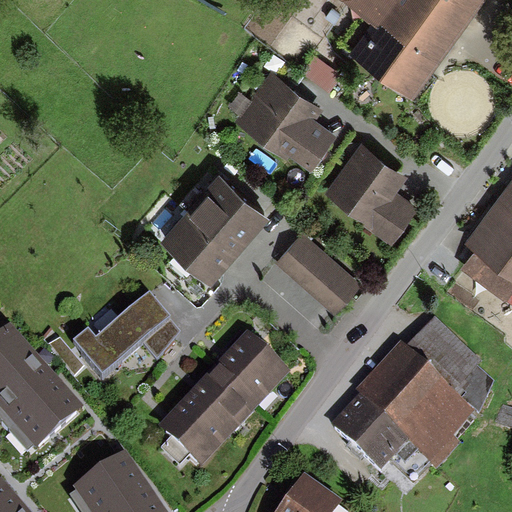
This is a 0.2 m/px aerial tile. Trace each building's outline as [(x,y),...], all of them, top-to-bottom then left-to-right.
[(351,0),(375,17),(350,52),(415,98),(438,66),(485,0),(351,0)] [(315,57),(304,73),(330,91),(341,74),(315,57)] [(322,112),(272,74),(255,95),(258,97),(239,123),(288,160),(290,157),(311,172),(338,136),(316,120),(322,112)] [(405,180),(361,148),(351,162),(327,194),(392,242),(415,212),(393,196),(405,180)] [(271,221),(218,174),(158,242),(211,289),(271,221)] [(511,174),(465,244),(473,250),(459,270),(511,306),(511,174)] [(357,282),(301,233),(276,262),(332,310),(357,282)] [(179,332),(150,298),(96,344),(87,334),(74,346),(102,379),(146,341),(155,352),(179,332)] [(477,416),(492,379),(436,324),(409,352),(403,345),(357,392),(364,399),(335,429),(361,454),(380,472),(409,444),(433,467),(458,441),(451,434),(473,412),(477,416)] [(12,329),(0,339),(0,410),(37,453),(84,412),(12,329)] [(290,370),(251,333),(228,357),(210,376),(208,374),(197,384),(171,411),(160,423),(172,434),(160,446),(179,465),(190,453),(201,463),(290,370)] [(511,409),(501,407),(497,422),(511,426),(511,409)] [(162,511),(123,455),(74,488),(90,511),(162,511)] [(348,511),(303,481),(288,501),(281,511),(348,511)] [(27,511),(1,483),(0,483),(0,511),(27,511)]
